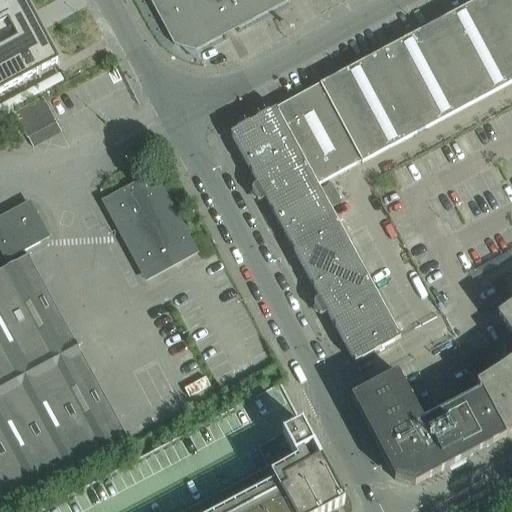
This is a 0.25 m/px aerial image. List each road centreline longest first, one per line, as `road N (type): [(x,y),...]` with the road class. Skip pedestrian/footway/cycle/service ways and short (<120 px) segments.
road 1 (unclassified): [(383,511),(177,118)]
road 2 (unclassified): [(177,118),(401,0)]
road 3 (unclassified): [(107,0),(177,118)]
